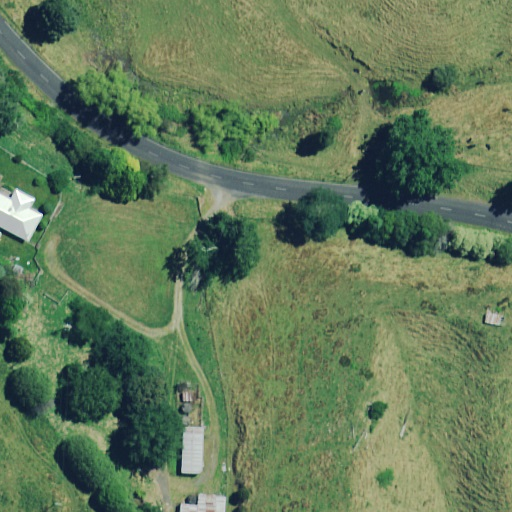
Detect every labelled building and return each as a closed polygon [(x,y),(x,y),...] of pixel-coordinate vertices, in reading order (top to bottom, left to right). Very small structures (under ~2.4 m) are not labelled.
[(9,201),(0,196),(0,228),(26,243),(40,217),(27,210),(32,201),(14,191),(9,201)] [(504,317),(486,314),(484,324),(502,328),(504,317)] [(193,393),(181,392),(181,403),(193,403),(193,393)] [(203,429),(182,429),(181,474),(202,475),(203,429)] [(224,511),(225,499),(198,497),(197,507),(180,506),(179,511),(224,511)]
